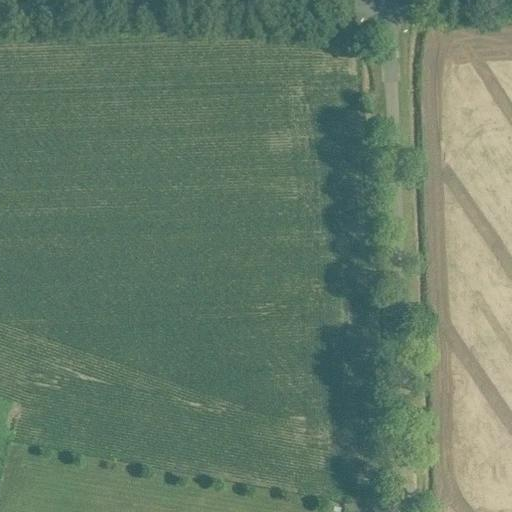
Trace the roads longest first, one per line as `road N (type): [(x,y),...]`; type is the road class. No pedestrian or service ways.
road 1 (unclassified): [(406,511),(386,15)]
road 2 (unclassified): [(386,15),(0,31)]
road 3 (unclassified): [(511,10),(386,15)]
